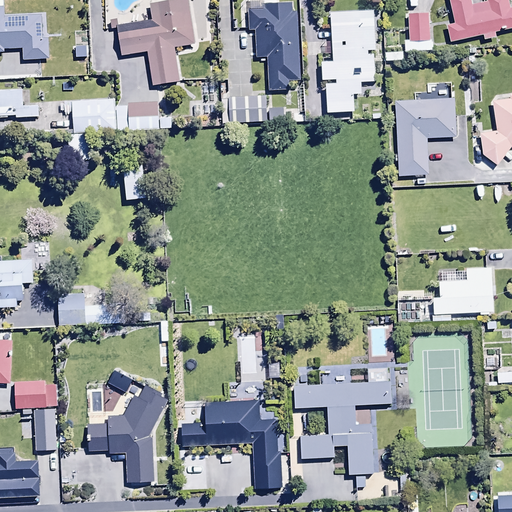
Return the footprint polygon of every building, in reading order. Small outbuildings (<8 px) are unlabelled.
[(150,22),(115,27),(120,59),(146,54),(152,88),(178,83),(173,49),(194,46),(186,0),(179,0),(147,5),(150,22)] [(446,28),(449,44),(482,37),(483,44),(495,41),(494,35),(511,31),(511,8),(509,9),(507,0),(485,0),(486,4),(472,6),(471,0),(447,0),(453,26),(446,28)] [(263,10),(246,11),(248,32),(254,32),(255,59),(265,58),(268,93),(287,91),(287,82),(300,82),(295,4),(262,6),(263,10)] [(367,52),(374,52),(372,10),(328,13),(330,64),(320,65),(321,83),(334,82),(334,86),(325,86),(326,115),(353,114),(352,99),(359,98),(358,84),(375,84),(374,56),(367,56),(367,52)] [(430,51),(427,14),(407,16),(410,43),(404,43),(405,53),(430,51)] [(0,120),(7,120),(7,118),(15,118),(15,120),(38,120),(38,107),(22,107),(22,90),(0,90),(0,120)] [(511,148),(511,96),(508,97),(509,100),(491,103),(496,133),(479,136),(481,156),(493,166),(496,165),(509,149),(511,148)] [(264,98),(228,99),(228,124),(265,123),(264,98)] [(72,135),(77,135),(77,163),(91,163),(91,134),(157,132),(156,104),(128,105),(128,107),(115,107),(114,101),(71,102),(72,135)] [(453,101),(395,103),(397,178),(426,177),(425,140),(455,139),(453,101)] [(282,110),(268,110),(268,125),(277,125),(277,121),(282,121),(282,110)] [(170,118),(159,118),(160,131),(170,131),(170,118)] [(122,163),(124,202),(144,200),(141,162),(122,163)] [(449,175),(429,176),(429,184),(449,184),(449,175)] [(511,185),(492,186),(492,202),(511,201),(511,185)] [(31,262),(0,262),(0,309),(17,309),(17,303),(22,303),(21,285),(31,285),(31,262)] [(432,300),(432,316),(478,315),(478,317),(491,317),(490,269),(466,270),(466,283),(437,284),(438,300),(432,300)] [(85,327),(83,294),(56,296),(58,329),(85,327)] [(511,332),(498,333),(498,344),(511,343),(511,332)] [(0,387),(4,388),(4,385),(10,385),(12,341),(0,340),(0,387)] [(366,384),(293,388),(294,410),(326,409),(327,437),(299,439),(300,461),(333,459),(332,448),(346,447),(347,477),(354,477),(355,489),(365,488),(364,476),(371,475),(369,425),(355,426),(354,407),(390,405),(389,369),(365,370),(366,384)] [(136,398),(140,390),(132,386),(133,383),(113,373),(107,386),(125,395),(126,394),(134,398),(136,398)] [(511,385),(511,373),(496,374),(497,385),(511,385),(511,386),(511,385)] [(45,382),(13,383),(14,410),(56,409),(56,386),(45,387),(45,382)] [(136,398),(134,398),(121,417),(107,418),(107,426),(86,426),(86,452),(107,452),(107,455),(125,455),(125,484),(152,484),(151,432),(167,402),(143,388),(141,391),(140,390),(136,398)] [(180,426),(181,448),(251,445),(253,491),(280,490),(279,454),(285,454),(284,433),(276,434),(275,421),(259,422),(258,402),(202,404),(203,425),(180,426)] [(56,452),(54,410),(33,411),(35,453),(56,452)] [(0,500),(39,499),(38,462),(13,463),(13,455),(0,455),(0,500)] [(511,511),(511,497),(495,498),(495,511),(511,511)]
